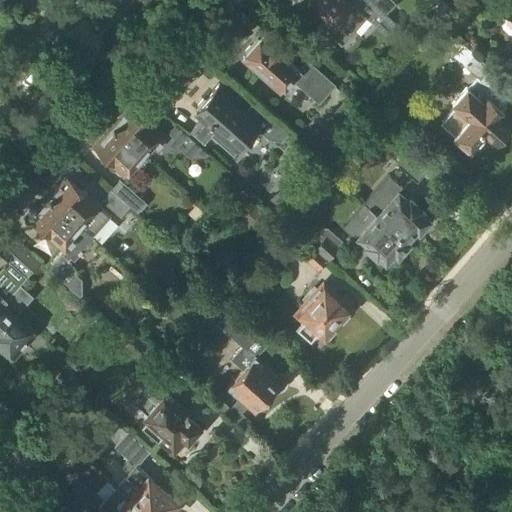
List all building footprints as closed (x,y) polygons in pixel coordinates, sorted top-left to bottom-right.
[(397,24),(386,14),(370,0),(347,0),(348,0),(347,0),(306,0),(299,9),(314,23),(315,22),(341,45),(366,18),(386,36),(397,24)] [(395,4),(391,0),(371,0),(386,13),(395,4)] [(298,71),(261,37),(243,58),(279,91),(290,80),(317,104),(333,86),(306,62),(298,71)] [(494,104),(509,87),(473,55),(464,64),(479,78),(468,90),(465,87),(451,104),(454,107),(440,122),(454,135),(452,137),(454,139),(455,143),(462,150),(467,150),(469,152),(484,134),(495,143),(496,141),(501,140),(507,133),(508,128),(509,126),(497,115),(501,110),(494,104)] [(211,136),(232,155),(256,129),(268,140),(281,141),(287,134),(252,103),(242,114),(225,100),(230,95),(219,84),(206,99),(202,99),(197,105),(197,108),(195,111),(196,112),(196,111),(203,117),(189,132),(203,145),(211,136)] [(344,100),(331,115),(346,127),(359,112),(344,100)] [(165,136),(129,105),(111,126),(142,154),(152,142),(163,151),(170,151),(175,146),(188,157),(205,156),(207,153),(175,124),(165,136)] [(123,174),(142,154),(111,126),(92,147),(123,174)] [(417,182),(428,169),(409,152),(397,165),(417,182)] [(385,174),(362,201),(366,205),(365,206),(406,243),(427,218),(419,211),(421,209),(406,196),(404,197),(396,190),(399,186),(385,174)] [(65,177),(47,198),(78,225),(79,226),(82,229),(90,236),(91,235),(109,215),(65,177)] [(110,189),(129,206),(137,213),(146,203),(119,179),(110,189)] [(120,217),(129,206),(110,189),(101,200),(120,217)] [(249,229),(266,211),(248,194),(231,213),(249,229)] [(33,223),(61,247),(45,265),(79,295),(81,293),(81,279),(75,272),(75,267),(67,260),(70,257),(73,260),(93,238),(91,235),(90,236),(82,229),(79,226),(78,225),(47,198),(46,199),(45,198),(36,209),(34,207),(27,208),(22,213),(22,221),(25,223),(33,223)] [(347,226),(356,235),(364,242),(361,245),(374,257),(377,253),(385,261),(392,253),(395,255),(406,243),(365,206),(355,217),(347,226)] [(337,247),(342,241),(327,228),(312,229),(303,239),(308,243),(298,252),(306,259),(305,260),(317,271),(338,248),(337,247)] [(0,255),(8,263),(24,277),(38,262),(13,239),(0,254),(0,255)] [(18,283),(24,277),(8,263),(0,271),(0,302),(1,302),(5,298),(6,297),(7,295),(12,290),(18,283)] [(330,286),(326,286),(322,282),(295,312),(303,320),(297,327),(310,339),(316,332),(323,338),(326,335),(329,335),(334,329),(334,326),(340,319),(343,319),(348,314),(348,310),(350,308),(349,306),(352,302),(344,295),(340,299),(333,293),(333,289),(330,286)] [(33,331),(15,315),(32,296),(20,284),(13,291),(12,290),(7,295),(6,297),(5,298),(1,302),(0,302),(0,345),(11,355),(33,331)] [(229,333),(242,344),(253,355),(267,339),(243,317),(229,333)] [(114,338),(137,358),(147,346),(124,326),(114,338)] [(227,385),(254,409),(273,387),(274,388),(277,388),(279,387),(280,386),(281,384),(282,382),(281,380),(280,379),(253,355),(242,344),(231,356),(243,367),(227,385)] [(80,374),(93,359),(82,349),(68,364),(80,374)] [(146,414),(143,417),(151,424),(145,430),(159,442),(163,438),(163,437),(176,448),(184,439),(186,440),(187,442),(200,428),(185,415),(188,412),(176,402),(175,400),(178,397),(177,395),(161,382),(151,393),(147,390),(135,404),(146,413),(146,414)] [(144,511),(169,511),(178,502),(136,464),(148,451),(127,432),(113,447),(127,458),(123,462),(122,467),(128,472),(117,485),(144,511)] [(61,467),(76,450),(66,442),(52,458),(61,467)] [(99,511),(144,511),(117,485),(105,498),(98,506),(99,511)]
